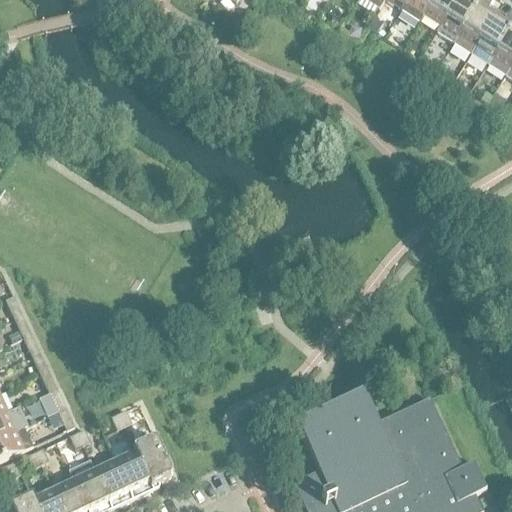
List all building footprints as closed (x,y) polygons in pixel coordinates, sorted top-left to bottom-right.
[(359,0),(378,12),(383,5),(384,4),(386,0),(359,0)] [(386,0),(384,4),(400,14),(409,0),(386,0)] [(409,0),(400,14),(418,25),(423,16),(433,0),(409,0)] [(433,0),(423,16),(440,27),(457,1),(456,0),(433,0)] [(440,27),(435,36),(452,47),(481,0),(470,0),(466,7),(457,1),(440,27)] [(481,0),(452,47),(469,58),(492,23),(483,17),(493,0),(481,0)] [(492,23),(469,58),(486,69),(511,28),(511,10),(501,28),(492,23)] [(511,28),(486,69),(504,80),(511,66),(511,28)] [(18,313),(12,300),(4,304),(10,317),(18,313)] [(22,342),(30,338),(24,326),(16,329),(22,342)] [(30,338),(22,342),(28,354),(36,351),(30,338)] [(47,375),(41,362),(33,366),(39,379),(47,375)] [(47,375),(39,379),(45,391),(53,387),(47,375)] [(480,511),(474,499),(486,493),(473,466),(461,472),(429,402),(377,427),(362,395),(295,426),(318,475),(292,487),(303,511),(480,511)] [(65,412),(59,400),(51,403),(57,416),(65,412)] [(65,412),(57,416),(62,428),(70,424),(65,412)] [(125,414),(117,418),(123,431),(131,427),(125,414)] [(0,441),(16,435),(7,416),(0,419),(0,441)] [(117,418),(110,421),(116,434),(123,431),(117,418)] [(16,435),(0,441),(0,465),(32,450),(23,431),(16,435)] [(83,433),(76,437),(82,450),(90,447),(83,433)] [(76,437),(68,441),(74,454),(82,450),(76,437)] [(133,452),(151,491),(169,482),(171,477),(155,442),(133,452)] [(134,457),(114,466),(132,504),(146,498),(145,493),(151,491),(133,452),(132,453),(134,457)] [(48,466),(42,453),(34,456),(41,469),(48,466)] [(34,456),(27,460),(33,473),(41,469),(34,456)] [(0,488),(20,479),(14,466),(0,472),(0,488)] [(94,475),(110,510),(116,507),(119,510),(132,504),(114,466),(94,475)] [(94,475),(73,485),(85,511),(105,511),(110,510),(94,475)] [(85,511),(73,485),(52,494),(60,511),(85,511)] [(31,500),(30,501),(35,511),(60,511),(52,494),(33,504),(31,500)] [(35,511),(30,501),(8,511),(9,511),(35,511)]
